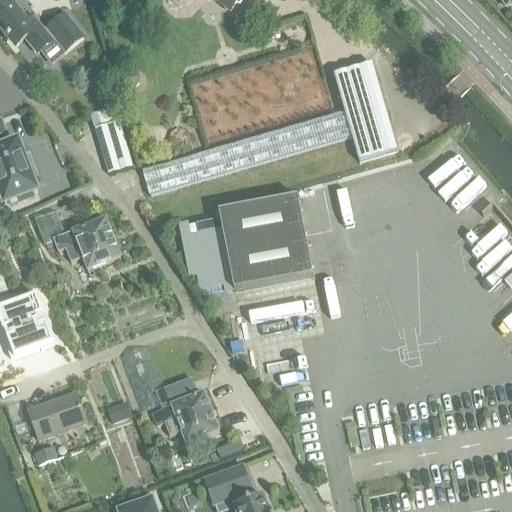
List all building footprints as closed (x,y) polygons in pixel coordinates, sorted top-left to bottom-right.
[(211,0),(228,14),(240,0),(183,0),(186,2),(191,2),(192,0),(196,0),(201,4),(203,0),(211,0)] [(511,0),(496,0),(504,11),(511,8),(511,0)] [(38,57),(39,56),(48,67),(51,68),(83,42),(65,19),(44,36),(33,22),(28,27),(11,5),(0,13),(0,28),(17,49),(26,42),(38,57)] [(276,27),(264,31),(268,42),(279,39),(276,27)] [(369,69),(335,79),(345,116),(341,117),(348,142),(352,141),(359,166),(384,160),(393,157),(369,69)] [(341,117),(142,174),(149,199),(348,142),(341,117)] [(102,162),(128,155),(119,123),(94,130),(102,162)] [(0,126),(0,194),(5,207),(9,205),(11,209),(34,201),(32,196),(37,194),(31,178),(31,177),(25,161),(18,145),(5,150),(3,143),(6,142),(0,126)] [(313,278),(298,200),(219,215),(234,293),(313,278)] [(86,273),(118,261),(104,223),(62,239),(53,214),(33,222),(45,253),(55,249),(57,255),(65,252),(70,265),(81,261),(86,273)] [(476,250),(486,270),(511,256),(511,237),(507,227),(492,235),(487,224),(475,230),(484,246),(476,250)] [(0,270),(0,296),(8,294),(0,270)] [(36,300),(0,313),(0,324),(14,361),(54,347),(36,300)] [(139,416),(169,405),(148,348),(118,359),(139,416)] [(38,444),(85,427),(75,397),(27,415),(38,444)] [(184,448),(217,435),(203,397),(152,417),(156,430),(164,427),(169,440),(179,436),(184,448)] [(121,407),(107,412),(113,427),(126,422),(121,407)] [(53,452),(34,459),(38,469),(57,462),(53,452)] [(241,469),(200,485),(210,511),(214,511),(231,505),(233,511),(231,511),(266,511),(262,500),(244,506),(242,501),(251,497),(241,469)] [(124,511),(155,511),(152,502),(124,511)]
